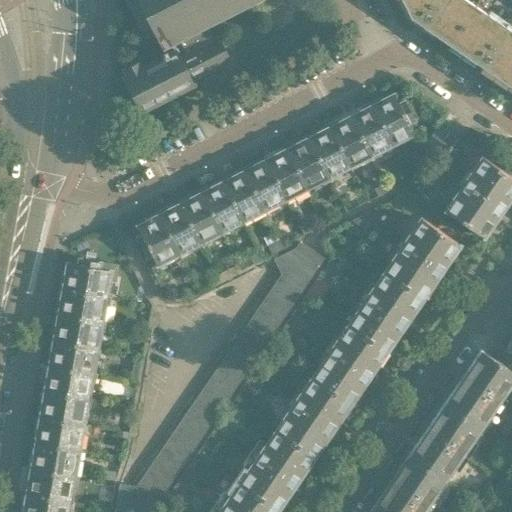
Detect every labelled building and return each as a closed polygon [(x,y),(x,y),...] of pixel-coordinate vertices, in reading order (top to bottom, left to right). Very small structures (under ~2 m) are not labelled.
[(234,13),(249,5),(250,7),(263,0),(125,0),(145,38),(146,37),(146,36),(153,32),(160,45),(206,27),(214,23),(215,25),(235,15),(234,13)] [(401,0),(410,17),(449,44),(475,6),(466,0),(401,0)] [(511,78),(511,31),(475,6),(449,44),(508,84),(511,78)] [(126,75),(122,77),(140,112),(194,84),(191,79),(221,64),(229,59),(219,39),(213,42),(206,27),(160,45),(164,51),(162,52),(164,56),(141,67),(138,61),(123,69),(126,75)] [(380,96),(370,101),(392,144),(414,133),(409,122),(414,119),(404,101),(399,104),(394,93),(384,98),(380,96)] [(370,101),(361,106),(360,111),(351,115),(371,155),(392,144),(370,101)] [(341,120),(337,118),(328,123),(350,165),(371,155),(351,115),(341,120)] [(350,165),(328,123),(318,128),(317,133),(308,137),(328,176),(350,165)] [(435,152),(436,151),(448,133),(437,125),(423,145),(435,152)] [(450,161),(463,143),(448,133),(436,151),(443,156),(449,161),(450,161)] [(298,142),(295,140),(285,145),(307,187),(328,176),(308,137),(298,142)] [(307,187),(285,145),(275,150),(274,155),(265,159),(286,198),(307,187)] [(437,180),(449,161),(443,156),(430,175),(437,180)] [(511,176),(482,156),(464,182),(500,207),(508,195),(510,197),(511,194),(511,176)] [(256,164),(252,162),(243,167),(264,209),(286,198),(265,159),(256,164)] [(264,209),(243,167),(232,172),(232,176),(223,181),(243,220),(264,209)] [(213,186),(209,184),(200,189),(221,231),(243,220),(223,181),(213,186)] [(389,190),(385,182),(371,190),(375,198),(380,195),(389,190)] [(491,220),(500,207),(464,182),(445,210),(483,236),(493,221),(491,220)] [(200,189),(190,194),(189,198),(179,204),(199,243),(221,231),(200,189)] [(171,208),(166,206),(156,211),(178,253),(199,243),(179,204),(171,208)] [(374,226),(381,216),(372,210),(360,216),(370,223),(374,226)] [(136,225),(140,232),(142,236),(136,238),(146,257),(151,254),(156,265),(178,253),(156,211),(147,216),(146,220),(136,225)] [(370,223),(360,216),(350,221),(365,231),(370,223)] [(459,244),(420,217),(402,245),(438,269),(447,257),(449,258),(459,244)] [(300,227),(301,228),(304,234),(313,229),(310,222),(300,227)] [(279,238),(268,244),(273,254),(284,248),(279,238)] [(300,241),(297,244),(294,248),(319,265),(322,261),(325,258),(300,241)] [(430,282),(438,269),(402,245),(384,271),(422,297),(432,283),(430,282)] [(319,265),(294,248),(274,259),(282,274),(309,280),(319,265)] [(258,249),(246,255),(252,266),(263,260),(258,249)] [(63,285),(62,289),(106,296),(110,270),(99,268),(100,262),(79,258),(78,264),(67,262),(65,272),(61,274),(60,282),(63,285)] [(341,268),(330,260),(324,269),(335,276),(341,268)] [(335,276),(324,269),(319,277),(330,284),(335,276)] [(224,270),(216,275),(219,282),(228,277),(224,270)] [(422,297),(384,271),(365,297),(402,322),(410,310),(413,311),(422,297)] [(301,292),(309,280),(282,274),(279,285),(301,292)] [(207,279),(211,286),(219,282),(216,275),(207,279)] [(301,292),(279,285),(275,283),(271,295),(293,303),(301,292)] [(198,293),(195,286),(185,291),(188,298),(198,293)] [(61,297),(57,299),(55,307),(59,310),(58,314),(101,321),(106,296),(62,289),(61,297)] [(293,303),(271,295),(269,294),(264,304),(285,315),(293,303)] [(393,334),(402,322),(365,297),(348,323),(386,350),(396,336),(393,334)] [(285,315),(264,304),(262,304),(256,314),(278,325),(285,315)] [(305,320),(294,313),(288,321),(299,329),(305,320)] [(56,323),(52,325),(51,333),(54,336),(53,339),(97,347),(101,321),(58,314),(56,323)] [(278,325),(256,314),(255,314),(249,324),(270,337),(278,325)] [(299,329),(288,321),(282,329),(293,337),(299,329)] [(386,350),(348,323),(329,350),(366,375),(374,362),(376,364),(386,350)] [(270,337),(249,324),(241,334),(262,349),(270,337)] [(262,349),(241,334),(234,344),(256,358),(262,349)] [(51,349),(48,351),(46,359),(49,361),(49,365),(92,373),(97,347),(53,339),(51,349)] [(256,358),(234,344),(228,353),(249,368),(256,358)] [(511,370),(480,349),(444,402),(480,427),(511,380),(511,370)] [(366,375),(329,350),(311,376),(350,402),(359,389),(358,387),(366,375)] [(249,368),(228,353),(221,363),(243,377),(249,368)] [(243,377),(221,363),(214,374),(235,388),(243,377)] [(47,374),(43,376),(42,384),(45,387),(44,391),(88,398),(92,373),(49,365),(47,374)] [(268,374),(257,366),(251,374),(262,382),(268,374)] [(235,388),(214,374),(208,383),(229,397),(235,388)] [(262,382),(251,374),(246,383),(256,390),(262,382)] [(350,402),(311,376),(293,403),(329,428),(338,415),(340,417),(350,402)] [(229,397),(208,383),(201,394),(222,408),(229,397)] [(43,400),(39,402),(37,410),(40,413),(40,417),(83,424),(88,398),(44,391),(43,400)] [(222,408),(201,394),(194,403),(194,404),(215,418),(222,408)] [(444,402),(408,455),(444,480),(480,427),(444,402)] [(329,428),(293,403),(275,428),(314,455),(323,441),(321,440),(329,428)] [(215,418),(194,404),(187,413),(188,414),(207,429),(215,418)] [(207,429),(188,414),(180,423),(182,425),(200,440),(207,429)] [(38,425),(34,427),(33,435),(36,438),(35,442),(79,450),(83,424),(40,417),(38,425)] [(231,426),(221,419),(215,427),(226,434),(231,426)] [(200,440),(182,425),(173,433),(176,436),(192,452),(200,440)] [(226,434),(215,427),(210,435),(220,442),(226,434)] [(314,455),(275,428),(257,455),(293,480),(302,468),(304,469),(314,455)] [(192,452),(176,436),(166,443),(169,447),(183,464),(192,452)] [(33,451),(30,453),(28,461),(31,464),(31,467),(74,475),(79,450),(35,442),(33,451)] [(183,464),(169,447),(159,453),(163,458),(174,477),(183,464)] [(501,471),(511,454),(511,449),(510,448),(496,467),(501,471)] [(285,493),(293,480),(257,455),(238,482),(277,509),(287,494),(285,493)] [(408,455),(371,508),(377,511),(421,511),(444,480),(408,455)] [(174,477),(163,458),(152,464),(155,470),(165,492),(174,477)] [(29,477),(25,479),(24,487),(27,490),(26,493),(70,501),(74,475),(31,467),(29,477)] [(113,493),(115,482),(118,472),(109,470),(107,481),(105,491),(113,493)] [(144,475),(147,482),(156,504),(165,492),(155,470),(144,475)] [(195,478),(185,471),(180,479),(189,486),(195,478)] [(189,486),(180,479),(174,487),(184,494),(189,486)] [(488,480),(474,500),(479,503),(492,483),(488,480)] [(150,511),(156,504),(147,482),(135,487),(146,511),(150,511)] [(274,511),(277,509),(238,482),(221,508),(227,511),(274,511)] [(146,511),(135,487),(119,484),(114,511),(146,511)] [(24,502),(21,504),(18,511),(67,511),(70,501),(26,493),(24,502)] [(472,511),(479,503),(474,500),(465,511),(472,511)]
